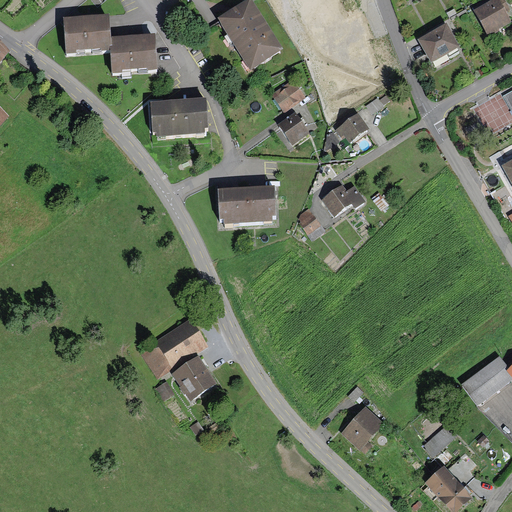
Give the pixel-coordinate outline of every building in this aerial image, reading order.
[(499,32),(511,25),(501,6),(506,4),(503,0),(495,0),(496,1),(473,13),(489,40),(500,33),(499,32)] [(245,1),(214,22),(246,72),(278,52),(245,1)] [(110,53),(109,41),(108,19),(65,22),(66,55),(110,53)] [(431,66),(460,50),(447,26),(418,43),(431,66)] [(109,41),(110,53),(111,75),(156,73),(154,38),(109,41)] [(0,57),(6,51),(0,45),(0,126),(10,114),(0,105),(0,57)] [(292,83),(270,96),(279,111),(301,97),(292,83)] [(511,92),(503,98),(511,113),(511,92)] [(374,115),(385,107),(379,98),(367,106),(374,115)] [(204,103),(150,107),(152,138),(206,135),(204,103)] [(294,116),(275,129),(288,147),(307,134),(294,116)] [(353,118),(336,130),(349,146),(365,134),(353,118)] [(511,163),(502,169),(511,187),(511,163)] [(337,188),(320,202),(333,219),(349,207),(352,212),(365,202),(354,188),(344,196),(337,188)] [(272,189),(218,193),(221,227),(275,223),(272,189)] [(307,213),(295,224),(306,236),(318,226),(307,213)] [(204,346),(187,320),(139,351),(156,377),(204,346)] [(499,356),(460,387),(475,405),(511,376),(511,364),(508,367),(499,356)] [(195,358),(170,374),(188,402),(212,386),(195,358)] [(158,387),(162,399),(172,396),(168,384),(158,387)] [(362,411),(341,435),(359,452),(380,428),(362,411)] [(423,446),(433,458),(456,440),(446,428),(423,446)] [(441,468),(423,486),(447,511),(456,511),(470,499),(441,468)]
